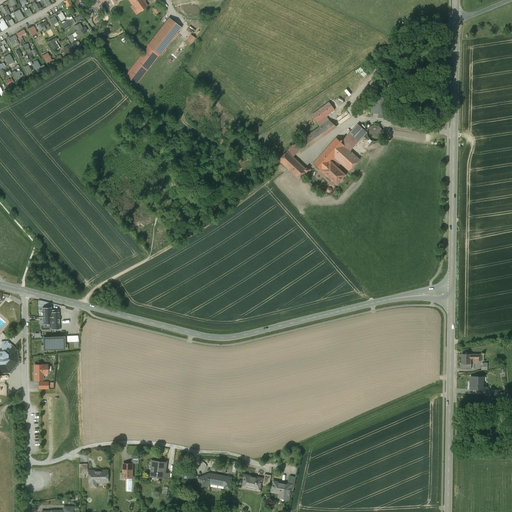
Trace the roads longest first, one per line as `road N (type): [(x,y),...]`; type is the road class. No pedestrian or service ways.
road 1 (tertiary): [(451,293),(382,300),(222,337),(23,289)]
road 2 (tertiary): [(451,293),(455,19)]
road 3 (residential): [(295,469),(128,442),(30,461)]
road 4 (tertiary): [(448,511),(451,293)]
road 5 (residential): [(30,461),(23,289)]
road 6 (track): [(81,304),(220,216)]
